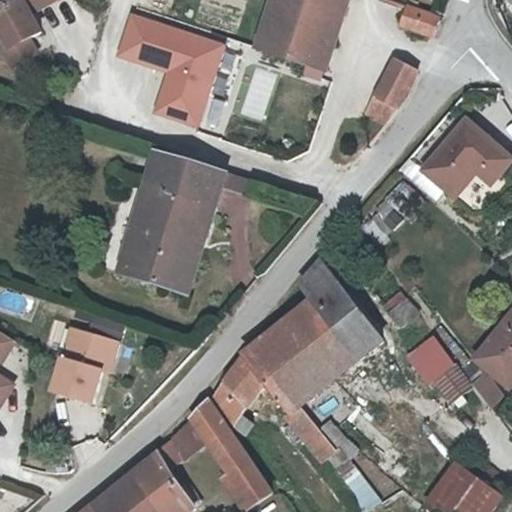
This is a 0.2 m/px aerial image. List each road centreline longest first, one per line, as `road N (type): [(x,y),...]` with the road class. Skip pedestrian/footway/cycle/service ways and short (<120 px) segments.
road 1 (tertiary): [(60,511),(215,361),(450,73),(472,28)]
road 2 (track): [(349,196),(104,114),(136,0)]
